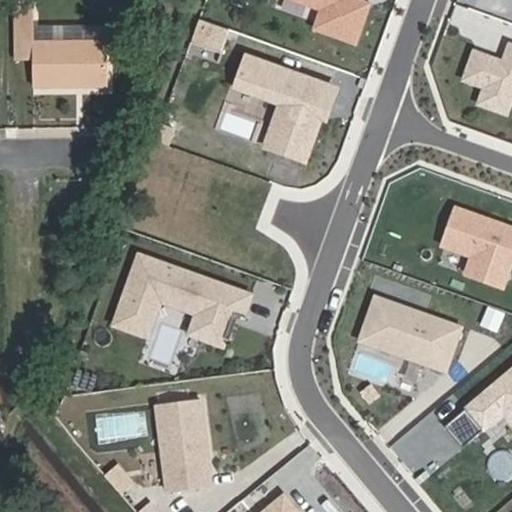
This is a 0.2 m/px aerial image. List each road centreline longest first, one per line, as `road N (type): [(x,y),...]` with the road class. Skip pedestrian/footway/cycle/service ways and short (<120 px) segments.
road 1 (residential): [(347,234),(307,342),(313,404),(406,511)]
road 2 (residential): [(433,0),(385,130)]
road 3 (residential): [(511,172),(385,130)]
